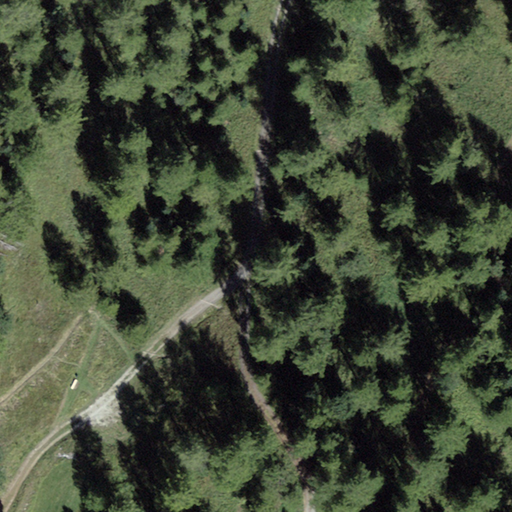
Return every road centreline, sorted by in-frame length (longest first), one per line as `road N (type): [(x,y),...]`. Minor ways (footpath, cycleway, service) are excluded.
road 1 (track): [(244,270),(288,0)]
road 2 (track): [(304,511),(308,481),(261,402),(247,358),(244,270)]
road 3 (track): [(0,506),(33,457),(139,365)]
road 4 (track): [(139,365),(244,270)]
